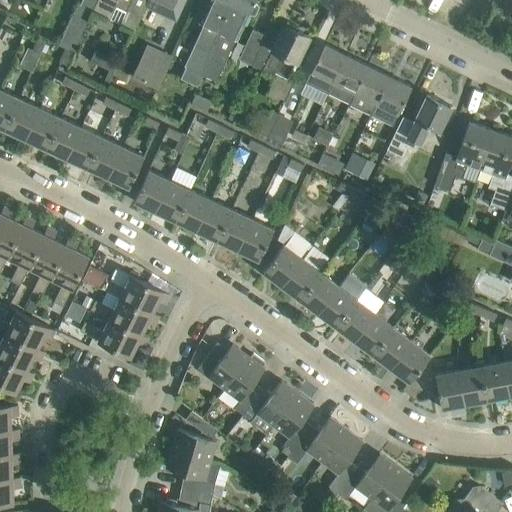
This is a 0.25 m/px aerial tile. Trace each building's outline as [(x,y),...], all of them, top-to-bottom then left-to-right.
[(82,0),(80,5),(93,11),(97,0),(82,0)] [(97,0),(93,11),(110,19),(116,6),(126,11),(120,24),(133,30),(146,0),(97,0)] [(147,0),(145,6),(176,20),(179,13),(181,7),(184,0),(147,0)] [(218,30),(232,0),(209,0),(199,23),(205,26),(186,66),(198,72),(218,30)] [(255,0),(232,0),(218,30),(201,76),(215,83),(235,41),(236,41),(249,14),(254,15),(258,6),(254,3),(255,0)] [(262,69),(260,73),(276,82),(270,96),(284,103),(295,82),(288,78),(309,36),(285,24),(271,53),(260,48),(252,64),(262,69)] [(39,36),(33,49),(40,52),(46,39),(39,36)] [(324,43),(315,61),(305,82),(327,93),(333,81),(346,54),(324,43)] [(171,56),(146,45),(131,77),(157,89),(156,91),(171,56)] [(327,93),(349,104),(355,91),(368,65),(346,54),(327,93)] [(389,75),(368,65),(355,91),(349,104),(371,114),(376,102),(389,75)] [(62,82),(69,86),(65,94),(70,96),(77,81),(65,75),(62,82)] [(411,86),(389,75),(376,102),(371,114),(392,125),(411,86)] [(90,88),(77,81),(70,96),(70,97),(74,89),(87,95),(90,88)] [(19,97),(0,88),(0,126),(4,129),(19,97)] [(101,106),(102,103),(115,109),(118,101),(98,91),(93,102),(101,106)] [(195,93),(191,103),(198,107),(206,110),(210,99),(195,93)] [(414,122),(402,116),(387,149),(398,155),(403,157),(408,148),(415,152),(428,126),(439,131),(452,106),(427,94),(414,122)] [(40,107),(19,97),(4,129),(25,138),(40,107)] [(131,108),(118,101),(115,109),(128,115),(131,108)] [(60,116),(40,107),(25,138),(46,148),(60,116)] [(261,112),(260,114),(251,132),(268,140),(280,114),(272,110),(269,116),(261,112)] [(142,125),(143,123),(156,129),(160,122),(140,112),(135,121),(142,125)] [(108,123),(87,113),(81,126),(66,158),(87,167),(102,136),(108,123)] [(294,121),(280,114),(268,140),(282,147),(294,121)] [(353,127),(363,131),(369,118),(360,114),(353,127)] [(81,126),(60,116),(46,148),(66,158),(81,126)] [(208,118),(205,126),(217,132),(221,124),(208,118)] [(469,121),(457,156),(446,152),(442,163),(434,184),(450,190),(455,175),(462,178),(467,163),(480,168),(494,130),(469,121)] [(234,130),(221,124),(217,132),(230,138),(234,130)] [(169,126),(165,133),(178,140),(182,132),(169,126)] [(332,133),(319,126),(313,138),(326,145),(332,133)] [(511,136),(494,130),(480,168),(493,172),(488,187),(495,189),(490,204),(506,209),(511,190),(511,177),(505,175),(511,155),(511,136)] [(123,145),(102,136),(87,167),(108,177),(123,145)] [(250,138),(247,146),(259,151),(262,144),(250,138)] [(276,150),(262,144),(259,151),(272,158),(276,150)] [(144,155),(123,145),(108,177),(129,187),(138,169),(144,155)] [(375,163),(355,154),(347,170),(367,180),(375,163)] [(291,158),(287,165),(300,171),(304,164),(291,158)] [(170,179),(148,169),(133,200),(155,210),(170,179)] [(190,189),(170,179),(155,210),(175,220),(190,189)] [(340,181),(337,188),(349,194),(353,187),(340,181)] [(365,193),(353,187),(349,194),(362,200),(365,193)] [(211,198),(190,189),(175,220),(196,230),(211,198)] [(232,208),(211,198),(196,230),(217,240),(232,208)] [(390,205),(386,212),(397,217),(400,210),(390,205)] [(13,210),(4,206),(0,213),(0,268),(26,216),(25,216),(22,223),(10,217),(13,210)] [(252,218),(232,208),(217,240),(238,249),(252,218)] [(416,217),(400,210),(397,217),(412,224),(416,217)] [(35,221),(26,216),(0,268),(0,270),(7,256),(19,262),(11,280),(19,284),(47,227),(43,234),(31,228),(35,221)] [(274,228),(252,218),(238,249),(259,259),(274,228)] [(56,231),(47,227),(19,284),(20,284),(29,266),(41,272),(32,291),(41,295),(69,237),(68,237),(65,244),(53,238),(56,231)] [(78,242),(69,237),(41,295),(50,277),(63,283),(54,301),(63,306),(88,255),(75,249),(78,242)] [(511,264),(511,245),(496,239),(495,242),(482,237),(477,249),(511,264)] [(302,257),(283,243),(262,271),(281,285),(302,257)] [(320,271),(302,257),(281,285),(299,298),(320,271)] [(393,261),(389,268),(401,273),(404,266),(393,261)] [(90,265),(84,279),(102,287),(106,278),(108,274),(90,265)] [(404,266),(401,273),(402,274),(415,279),(418,272),(404,266)] [(115,269),(110,280),(106,278),(102,287),(159,315),(152,312),(158,299),(165,303),(170,293),(131,274),(129,276),(115,269)] [(318,312),(339,285),(320,271),(299,298),(318,312)] [(447,291),(426,282),(421,293),(429,296),(431,293),(442,298),(447,291)] [(357,298),(339,285),(318,312),(336,326),(357,298)] [(159,315),(102,287),(120,296),(113,309),(95,300),(91,308),(148,337),(148,336),(142,333),(148,321),(154,324),(159,315)] [(460,297),(447,291),(442,298),(457,304),(460,297)] [(76,299),(88,305),(92,298),(80,292),(76,299)] [(375,312),(357,298),(336,326),(354,339),(375,312)] [(471,301),(468,309),(479,314),(483,307),(471,301)] [(497,313),(483,307),(479,314),(493,320),(497,313)] [(148,337),(91,308),(91,309),(109,318),(103,330),(85,321),(80,331),(130,355),(137,342),(144,346),(148,337)] [(30,317),(16,310),(9,323),(0,318),(0,329),(44,351),(37,347),(44,335),(50,338),(55,329),(37,321),(30,317)] [(393,326),(375,312),(354,339),(372,353),(393,326)] [(511,328),(511,319),(506,317),(502,324),(511,328)] [(411,339),(393,326),(372,353),(390,367),(411,339)] [(44,351),(0,329),(0,330),(5,332),(0,341),(0,356),(33,373),(34,372),(27,369),(33,357),(40,360),(44,351)] [(430,354),(411,339),(390,367),(409,381),(402,389),(413,397),(419,390),(432,372),(422,364),(430,354)] [(232,343),(226,351),(216,343),(197,368),(224,388),(248,355),(232,343)] [(265,367),(248,355),(224,388),(240,400),(234,407),(243,414),(259,391),(251,385),(265,367)] [(33,373),(0,356),(0,383),(16,392),(22,378),(29,381),(33,373)] [(511,394),(511,358),(503,361),(510,395),(511,394)] [(510,395),(503,361),(481,365),(487,399),(510,395)] [(487,399),(481,365),(458,369),(465,404),(487,399)] [(465,404),(458,369),(435,374),(432,372),(419,390),(437,386),(442,408),(465,404)] [(268,398),(259,391),(243,414),(251,420),(250,422),(266,434),(273,424),(297,392),(281,379),(268,398)] [(314,404),(297,392),(273,424),(289,436),(283,444),(292,450),(299,440),(308,428),(300,422),(314,404)] [(17,404),(0,404),(0,429),(18,429),(18,428),(11,429),(10,415),(18,415),(17,404)] [(317,434),(308,428),(299,440),(292,450),(288,455),(296,462),(306,448),(322,460),(346,428),(330,416),(317,434)] [(217,429),(208,422),(201,430),(211,437),(217,429)] [(177,428),(172,447),(211,458),(216,439),(177,428)] [(363,440),(346,428),(322,460),(338,472),(328,485),(337,492),(356,467),(348,461),(363,440)] [(18,439),(18,429),(0,429),(0,453),(19,453),(19,452),(11,453),(11,439),(18,439)] [(211,458),(172,447),(166,467),(189,474),(188,478),(183,477),(181,488),(213,494),(215,484),(221,462),(211,458)] [(19,463),(19,453),(0,453),(0,477),(19,477),(19,476),(12,476),(12,463),(19,463)] [(364,473),(356,467),(337,492),(346,498),(351,491),(352,496),(362,503),(367,503),(395,465),(379,453),(364,473)] [(363,508),(369,511),(398,511),(407,501),(398,495),(412,477),(395,465),(367,503),(363,508)] [(20,487),(19,477),(0,477),(0,502),(13,502),(12,487),(20,487)] [(482,511),(489,503),(498,510),(504,502),(480,485),(473,486),(464,498),(457,498),(447,511),(449,511),(482,511)] [(213,494),(181,488),(179,498),(183,499),(182,505),(159,500),(156,511),(198,511),(200,502),(211,504),(213,494)]
